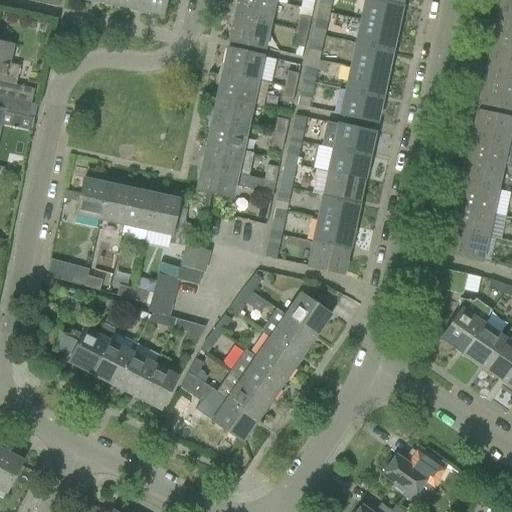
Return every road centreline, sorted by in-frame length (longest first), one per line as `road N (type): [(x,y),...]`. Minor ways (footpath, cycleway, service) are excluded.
road 1 (residential): [(0,374),(58,90),(71,71),(95,59),(150,63),(178,49),(197,0)]
road 2 (residential): [(368,379),(456,0)]
road 3 (residential): [(368,379),(416,389),(511,451)]
road 4 (residential): [(274,511),(368,379)]
road 5 (residential): [(211,511),(79,447)]
